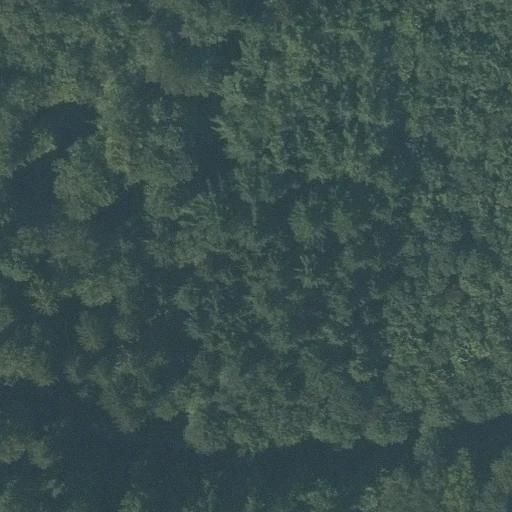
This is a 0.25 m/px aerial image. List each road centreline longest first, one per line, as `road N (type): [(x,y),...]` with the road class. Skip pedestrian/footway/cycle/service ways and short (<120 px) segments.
road 1 (track): [(0,348),(105,424),(182,457),(248,462),(511,416)]
road 2 (unknown): [(511,165),(427,142),(352,100),(249,0)]
